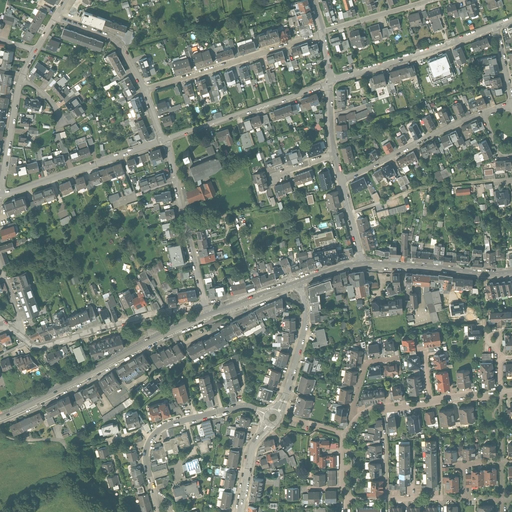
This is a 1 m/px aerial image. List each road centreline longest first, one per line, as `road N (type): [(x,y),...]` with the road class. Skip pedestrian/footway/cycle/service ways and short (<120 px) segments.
road 1 (secondary): [(207,316),(0,417)]
road 2 (residential): [(144,91),(322,33)]
road 3 (residential): [(204,305),(41,343),(26,339)]
road 4 (residential): [(328,80),(495,26)]
road 5 (residential): [(166,139),(328,80)]
road 6 (residential): [(0,194),(163,140)]
road 7 (residential): [(340,179),(482,113)]
road 8 (secondary): [(511,274),(361,265)]
road 9 (residential): [(295,284),(303,337),(275,414)]
road 10 (residential): [(204,305),(174,180)]
road 11 (residential): [(144,91),(114,39),(54,18)]
